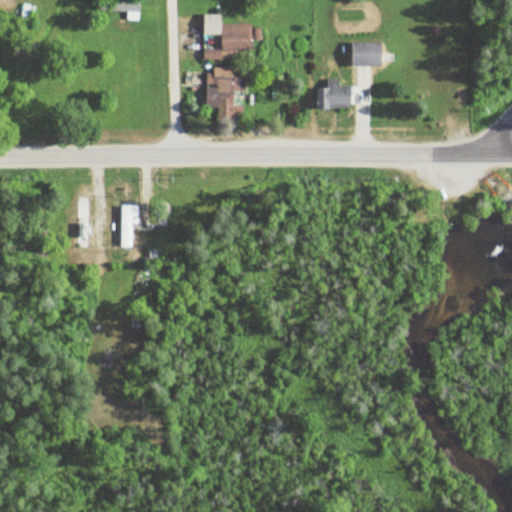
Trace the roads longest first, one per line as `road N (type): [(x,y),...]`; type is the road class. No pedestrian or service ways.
road 1 (residential): [(511,155),(0,156)]
road 2 (residential): [(173,154),(170,0)]
